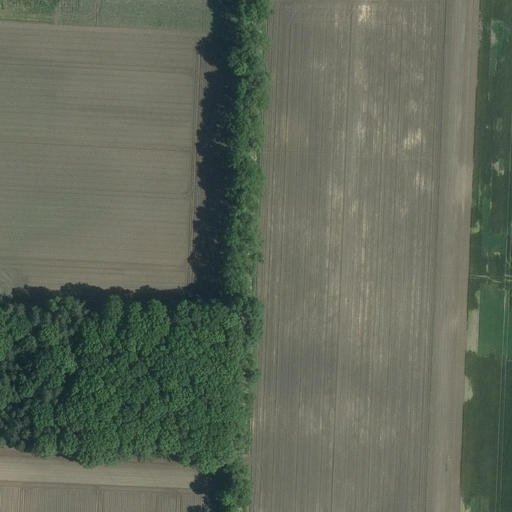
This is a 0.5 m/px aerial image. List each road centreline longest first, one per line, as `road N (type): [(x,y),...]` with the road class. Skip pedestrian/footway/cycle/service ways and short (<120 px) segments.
road 1 (track): [(234,511),(258,0)]
road 2 (track): [(0,483),(235,492)]
